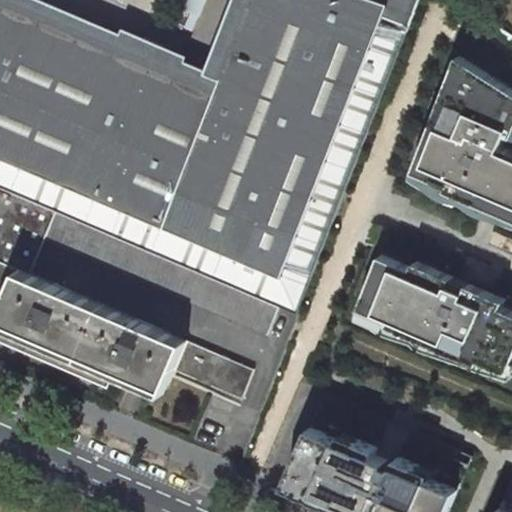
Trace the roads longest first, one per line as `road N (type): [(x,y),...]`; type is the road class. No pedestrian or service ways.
road 1 (primary): [(216,511),(0,418)]
road 2 (primary): [(0,448),(149,511)]
